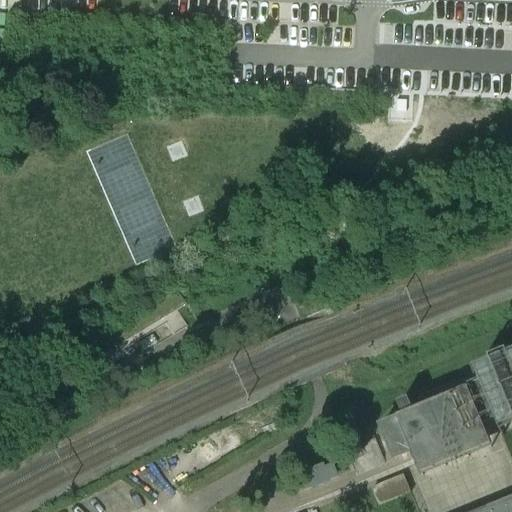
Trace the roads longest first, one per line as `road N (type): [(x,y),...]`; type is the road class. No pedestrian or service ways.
road 1 (unclassified): [(294,332),(279,307),(241,311),(0,417)]
road 2 (unclassified): [(294,332),(320,402),(315,430),(186,511)]
